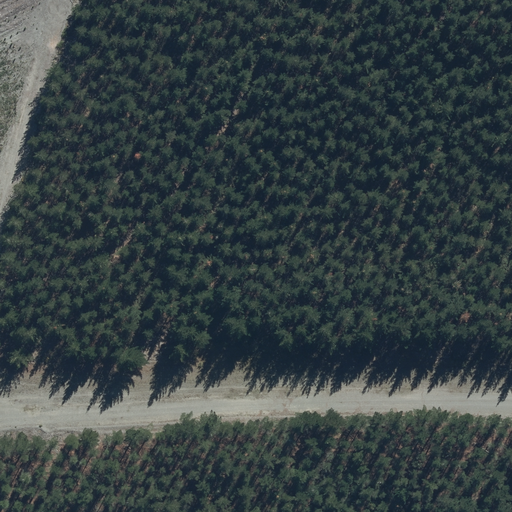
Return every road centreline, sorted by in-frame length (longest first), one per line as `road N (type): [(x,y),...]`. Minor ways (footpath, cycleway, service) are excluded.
road 1 (track): [(455,0),(383,66),(336,78),(286,68),(255,85),(125,240),(0,305)]
road 2 (unclassified): [(0,412),(178,389),(511,388)]
road 3 (track): [(66,0),(0,223)]
